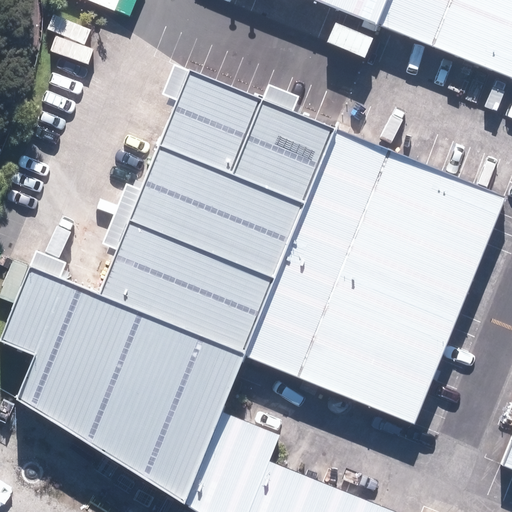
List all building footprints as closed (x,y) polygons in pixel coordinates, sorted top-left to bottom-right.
[(511,0),(288,0),(511,89),(511,0)] [(247,348),(332,132),(192,77),(106,293),(247,348)] [(503,199),(332,132),(247,348),(241,362),(413,428),(503,199)] [(22,397),(200,511),(387,511),(272,461),(280,442),(218,419),(241,362),(247,348),(106,293),(37,265),(8,337),(42,352),(22,397)] [(511,435),(498,472),(511,478),(511,435)]
